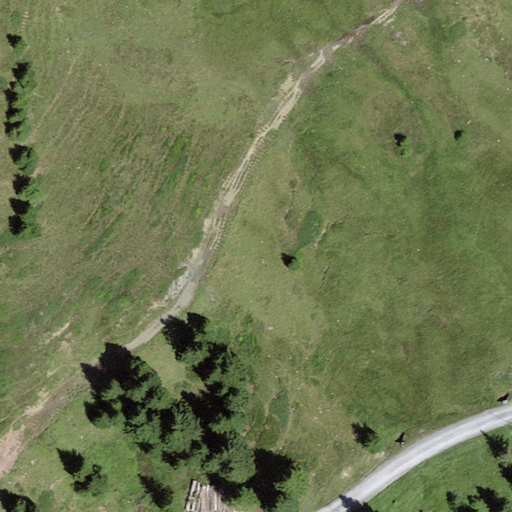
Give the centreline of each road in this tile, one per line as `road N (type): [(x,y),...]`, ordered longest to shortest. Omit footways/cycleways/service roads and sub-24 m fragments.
road 1 (track): [(0,472),(57,405),(188,290),(234,188),(298,84),(392,0)]
road 2 (track): [(327,511),(379,473),(511,408)]
